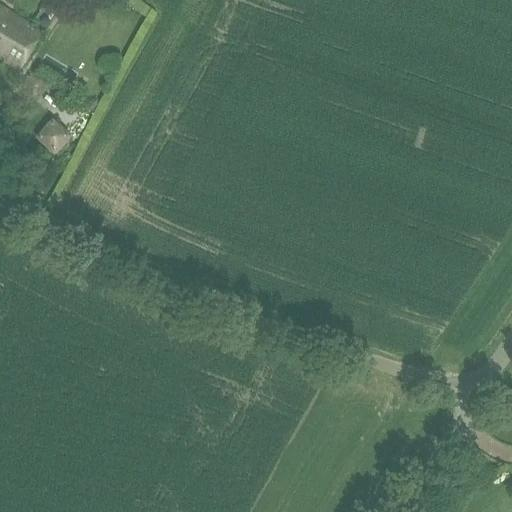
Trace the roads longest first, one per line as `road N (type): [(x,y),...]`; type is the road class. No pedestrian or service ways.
road 1 (unclassified): [(474,393),(159,285),(0,199)]
road 2 (unclassified): [(405,511),(474,393)]
